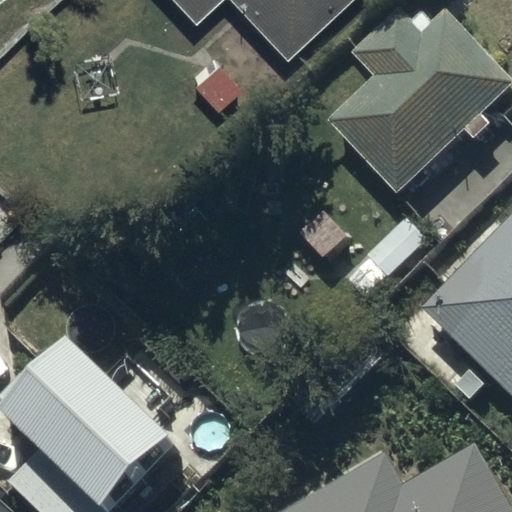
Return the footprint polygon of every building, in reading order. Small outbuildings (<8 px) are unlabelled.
[(351,0),(168,0),(192,25),(219,0),(227,0),(284,62),(351,0)] [(511,107),(511,92),(451,30),(439,41),(431,33),(420,44),(405,29),(359,74),(379,95),(336,138),(406,210),(469,148),(479,158),(498,140),(489,130),(511,107)] [(511,237),(431,323),(511,400),(511,237)] [(141,511),(188,465),(86,366),(17,435),(96,511),(141,511)] [(371,453),(346,410),(275,453),(301,496),(371,453)] [(408,508),(387,474),(323,511),(507,511),(479,465),(408,508)] [(89,511),(46,470),(19,499),(32,511),(89,511)]
